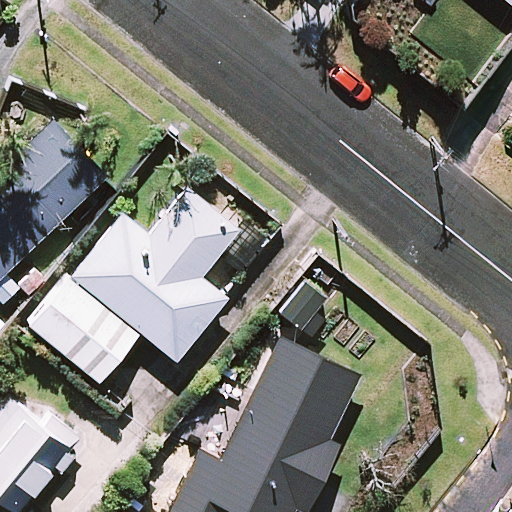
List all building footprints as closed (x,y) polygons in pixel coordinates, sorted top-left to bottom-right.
[(0,273),(107,170),(50,112),(0,160),(0,273)] [(72,271),(141,325),(177,354),(227,293),(201,272),(216,253),(235,268),(265,230),(195,173),(150,229),(123,208),(72,271)] [(141,325),(72,271),(31,321),(100,376),(141,325)] [(325,294),(305,275),(277,305),(298,324),(325,294)] [(359,369),(279,331),(236,420),(217,410),(168,511),(230,511),(234,505),(248,511),(304,511),(340,439),(328,433),(359,369)] [(73,439),(19,396),(0,419),(0,492),(19,508),(73,439)]
